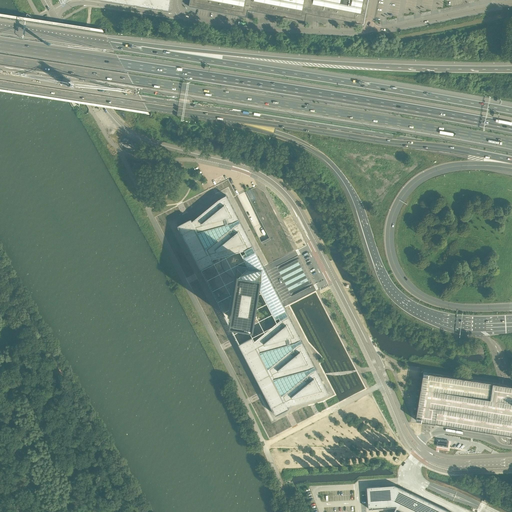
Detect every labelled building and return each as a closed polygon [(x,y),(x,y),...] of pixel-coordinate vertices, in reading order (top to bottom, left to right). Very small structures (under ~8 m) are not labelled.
[(107,0),(168,10),(170,0),(107,0)] [(190,0),(189,6),(233,14),(235,0),(190,0)] [(246,17),(247,10),(249,0),(235,0),(233,14),(246,17)] [(247,10),(268,14),(270,0),(249,0),(247,10)] [(270,0),(268,14),(284,17),(286,0),(270,0)] [(306,13),(309,0),(286,0),(284,17),(304,21),(306,13)] [(309,0),(306,13),(363,24),(367,0),(309,0)] [(271,283),(240,223),(239,220),(226,195),(220,198),(218,199),(192,220),(191,218),(177,225),(275,415),(288,407),(287,405),(319,396),(322,395),(327,392),(319,376),(316,370),(314,366),(302,343),(300,340),(275,291),(276,291),(276,290),(276,289),(275,289),(275,288),(274,288),(274,289),(273,286),(273,285),(273,284),(273,283),(272,283),(271,283)] [(252,221),(256,227),(262,222),(257,215),(255,216),(256,218),(252,221)] [(297,260),(297,259),(299,258),(298,256),(276,267),(291,296),(313,285),(312,283),(309,284),(297,260)] [(422,376),(422,379),(415,420),(427,422),(502,433),(511,434),(511,386),(505,385),(426,373),(423,372),(422,376)] [(450,511),(448,511),(441,507),(419,496),(406,491),(399,488),(398,487),(394,485),(380,486),(368,487),(367,487),(367,488),(368,497),(367,497),(367,500),(368,509),(376,508),(382,508),(382,507),(397,506),(393,511),(450,511)]
